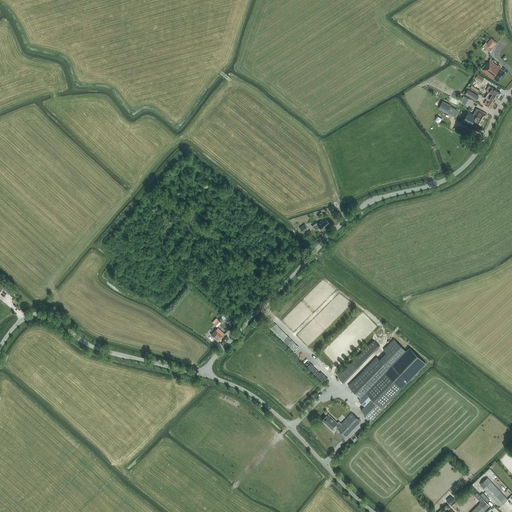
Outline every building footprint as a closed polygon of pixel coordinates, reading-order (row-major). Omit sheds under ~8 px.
[(490,52),(493,48),(486,42),(483,46),(490,52)] [(498,65),(497,66),(493,62),(493,61),(491,60),(488,63),(487,62),(484,66),(481,70),(497,82),(505,72),(500,68),(501,67),(498,65)] [(475,78),(481,82),(484,78),(478,74),(475,78)] [(494,103),(497,98),(501,93),(489,85),(486,90),(488,92),(485,97),(487,99),(494,103)] [(476,101),(477,100),(479,96),(468,89),(465,94),(476,101)] [(460,101),(465,104),(467,105),(470,99),(466,97),(464,96),(460,101)] [(491,108),(494,103),(487,99),(484,104),(491,108)] [(439,108),(447,112),(450,106),(442,102),(439,108)] [(487,114),(479,110),(476,108),(473,115),(476,116),(484,120),(487,114)] [(484,120),(476,116),(476,117),(468,113),(464,120),(472,125),(474,121),(475,122),(481,125),(484,120)] [(312,227),(316,231),(320,227),(323,231),(330,224),(324,218),(317,224),(316,223),(312,227)] [(303,233),(308,229),(305,224),(299,228),(303,233)] [(224,320),(231,327),(233,325),(223,315),(221,317),(224,320)] [(213,323),(217,327),(221,322),(219,321),(219,320),(217,319),(216,318),(212,322),(213,323)] [(218,328),(211,335),(218,341),(223,336),(224,334),(218,328)] [(427,363),(410,347),(406,351),(394,339),(384,350),(386,353),(379,359),(377,357),(348,386),(361,398),(366,392),(383,408),(427,363)] [(373,341),(352,362),(338,377),(344,382),(358,368),(379,346),(373,341)] [(361,398),(359,400),(365,406),(361,410),(371,420),(383,408),(366,392),(361,398)] [(361,421),(352,413),(342,424),(339,421),(337,423),(328,414),(323,420),(326,423),(332,429),(335,425),(338,428),(337,428),(346,437),(361,421)] [(482,483),(480,485),(483,488),(500,506),(508,499),(488,478),(482,483)] [(480,503),(470,511),(482,511),(486,509),(490,505),(477,492),(474,495),(481,502),(480,503)]
